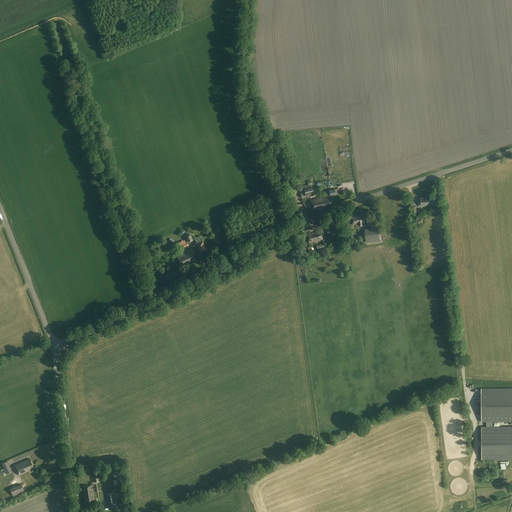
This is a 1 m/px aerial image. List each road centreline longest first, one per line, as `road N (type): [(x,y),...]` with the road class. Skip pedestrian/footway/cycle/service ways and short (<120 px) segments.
road 1 (unclassified): [(55,348),(210,280),(349,203),(511,150)]
road 2 (unknown): [(434,175),(463,381)]
road 3 (unclassified): [(75,511),(55,348)]
road 4 (unclassified): [(55,348),(0,209)]
